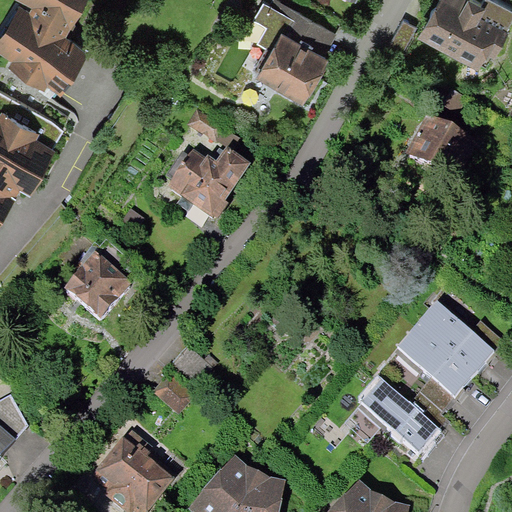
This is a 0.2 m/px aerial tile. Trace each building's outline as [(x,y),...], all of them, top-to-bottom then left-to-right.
[(89,0),(28,0),(38,5),(35,8),(23,3),(0,38),(0,48),(67,93),(92,48),(71,35),(89,0)] [(511,31),(511,13),(485,0),(439,0),(423,34),(493,69),(511,31)] [(415,26),(403,20),(389,46),(401,53),(415,26)] [(335,56),(286,28),(260,73),(310,101),(335,56)] [(466,96),(433,83),(422,112),(454,125),(466,96)] [(60,143),(0,111),(0,223),(27,185),(36,189),(60,143)] [(486,146),(429,118),(409,160),(465,187),(486,146)] [(220,172),(196,155),(168,195),(220,232),(262,173),(233,153),(220,172)] [(139,295),(100,261),(68,297),(107,331),(139,295)] [(498,356),(441,308),(401,356),(458,404),(498,356)] [(189,344),(169,367),(193,389),(214,366),(189,344)] [(171,373),(153,393),(178,414),(195,395),(171,373)] [(454,405),(430,385),(412,406),(443,432),(451,422),(444,416),(454,405)] [(442,434),(385,387),(364,412),(421,459),(442,434)] [(0,470),(31,434),(14,399),(0,406),(0,470)] [(161,511),(184,486),(130,439),(91,484),(123,511),(161,511)] [(285,511),(289,488),(238,463),(196,511),(285,511)] [(414,511),(416,508),(366,487),(342,511),(414,511)]
